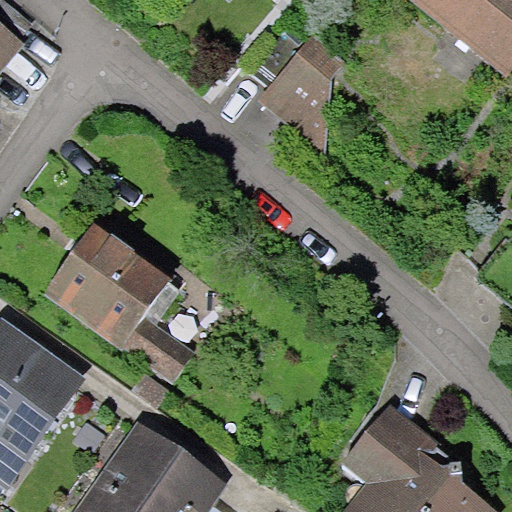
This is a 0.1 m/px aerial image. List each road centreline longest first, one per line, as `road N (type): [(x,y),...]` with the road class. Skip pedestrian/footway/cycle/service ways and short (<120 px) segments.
road 1 (residential): [(511,423),(444,314),(101,43)]
road 2 (residential): [(0,186),(101,43)]
